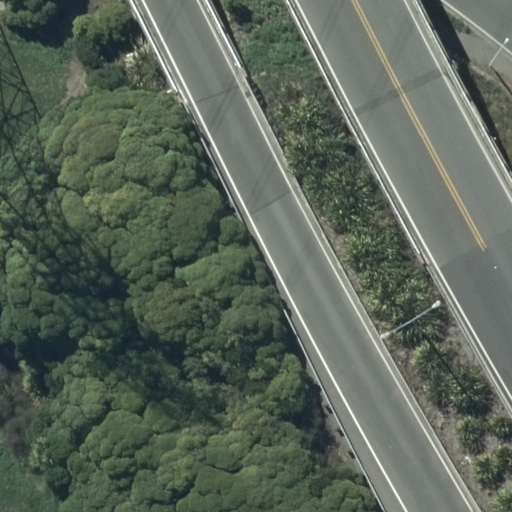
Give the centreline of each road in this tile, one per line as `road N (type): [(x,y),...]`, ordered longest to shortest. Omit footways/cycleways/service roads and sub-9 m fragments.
road 1 (trunk): [(437,511),(169,0)]
road 2 (trunk): [(356,0),(511,303)]
